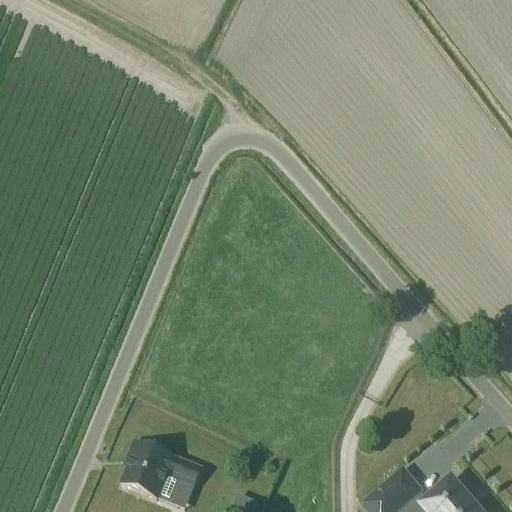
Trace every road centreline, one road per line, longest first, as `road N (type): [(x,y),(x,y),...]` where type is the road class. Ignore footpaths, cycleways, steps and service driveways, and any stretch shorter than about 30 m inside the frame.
road 1 (unclassified): [(74,511),(210,172),(234,132),(257,132)]
road 2 (unclassified): [(511,417),(285,154),(257,132)]
